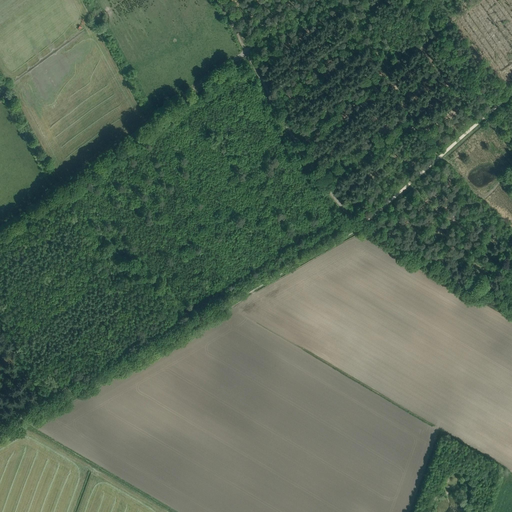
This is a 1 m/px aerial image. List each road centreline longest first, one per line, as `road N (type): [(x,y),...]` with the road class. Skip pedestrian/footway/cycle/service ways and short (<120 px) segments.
road 1 (track): [(359,224),(0,431)]
road 2 (track): [(249,53),(0,236)]
road 3 (track): [(359,224),(310,164),(249,53)]
road 4 (track): [(361,227),(511,307)]
